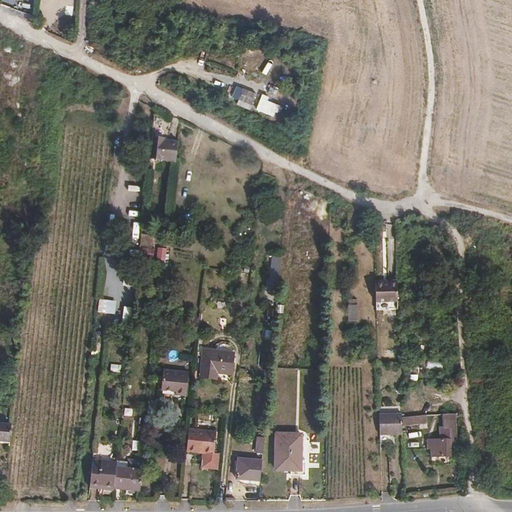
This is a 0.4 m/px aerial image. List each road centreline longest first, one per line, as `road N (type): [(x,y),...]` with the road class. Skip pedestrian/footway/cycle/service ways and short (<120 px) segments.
road 1 (track): [(0,18),(365,203),(422,205)]
road 2 (track): [(422,205),(457,236),(460,251),(470,507)]
road 3 (track): [(420,0),(431,91),(422,205)]
